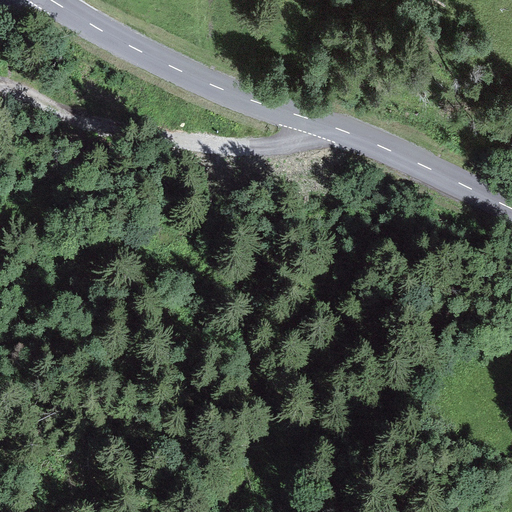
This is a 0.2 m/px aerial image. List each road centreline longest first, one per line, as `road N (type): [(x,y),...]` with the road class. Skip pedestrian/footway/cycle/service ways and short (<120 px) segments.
road 1 (tertiary): [(51,0),(230,89),(511,209)]
road 2 (track): [(338,131),(249,142),(155,135),(77,119),(0,82)]
